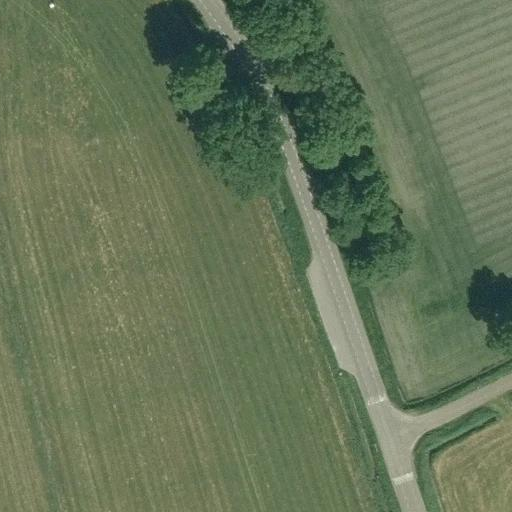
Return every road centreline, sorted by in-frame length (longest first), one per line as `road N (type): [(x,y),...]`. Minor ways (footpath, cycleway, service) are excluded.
road 1 (tertiary): [(391,442),(273,109),(205,0)]
road 2 (unclassified): [(511,382),(391,442)]
